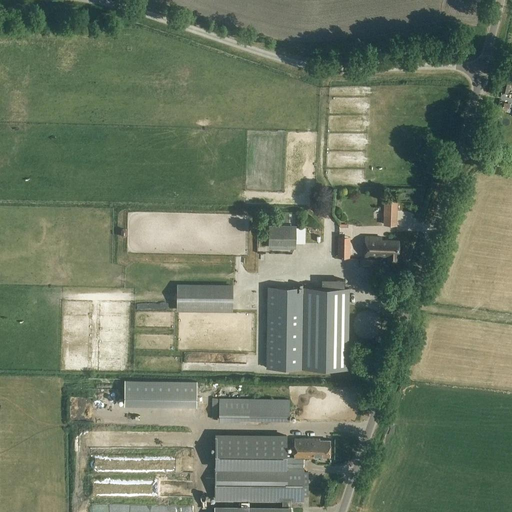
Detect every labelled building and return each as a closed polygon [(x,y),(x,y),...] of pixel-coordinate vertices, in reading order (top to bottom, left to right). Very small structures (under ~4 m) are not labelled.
[(511,78),(511,73),(511,67),(501,65),(499,75),(511,78)] [(504,77),(500,92),(508,94),(511,79),(504,77)] [(384,201),(383,225),(397,225),(397,201),(384,201)] [(380,215),(375,215),(376,205),(366,205),(366,228),(380,229),(380,215)] [(269,226),(269,249),(296,249),(296,226),(269,226)] [(364,258),(366,258),(380,258),(380,265),(370,265),(370,266),(370,267),(370,272),(372,272),(390,272),(390,266),(388,266),(389,263),(399,263),(399,240),(382,240),(381,240),(381,237),(366,236),(364,236),(364,258)] [(338,247),(348,247),(349,237),(339,237),(338,247)] [(317,259),(335,259),(335,251),(317,251),(317,259)] [(304,283),(304,287),(268,286),(266,367),(347,368),(349,287),(344,287),(344,279),(321,279),(321,287),(312,287),(312,284),(304,283)] [(177,284),(177,311),(232,312),(233,284),(177,284)] [(178,391),(178,410),(191,410),(191,396),(190,396),(190,391),(178,391)] [(219,398),(219,419),(254,420),(254,398),(219,398)] [(213,507),(213,511),(297,511),(297,501),(303,501),(303,497),(308,497),(307,472),(304,472),(303,457),(315,458),(315,456),(330,456),(329,440),(318,439),(318,438),(294,438),(294,468),(285,467),(285,435),(214,434),(214,501),(288,501),(287,507),(213,507)] [(155,452),(159,452),(160,458),(174,457),(174,449),(159,450),(158,436),(154,436),(155,452)] [(75,472),(166,472),(166,461),(75,461),(75,472)]
